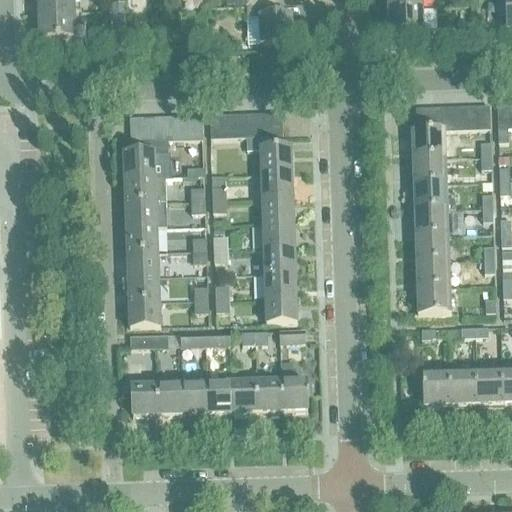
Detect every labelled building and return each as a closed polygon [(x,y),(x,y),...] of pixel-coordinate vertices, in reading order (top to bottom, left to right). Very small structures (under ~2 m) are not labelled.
[(38,0),(40,18),(82,17),(81,7),(74,7),(73,0),(38,0)] [(247,0),(248,11),(276,10),(275,0),(247,0)] [(387,0),(388,15),(424,14),(423,0),(387,0)] [(276,10),(248,11),(248,23),(261,23),(262,50),(292,49),(292,22),(276,22),(276,10)] [(424,14),(388,15),(389,38),(404,37),(405,54),(431,53),(430,35),(425,35),(424,14)] [(82,17),(40,18),(41,45),(52,45),(53,58),(82,57),(81,43),(76,43),(75,29),(82,28),(82,17)] [(499,135),(511,134),(511,110),(498,111),(499,135)] [(416,114),(417,137),(447,136),(491,135),(490,112),(416,114)] [(271,143),(283,142),(282,118),(270,119),(271,143)] [(235,144),(247,144),(246,119),(235,120),(235,144)] [(246,119),(247,144),(259,143),(258,119),(246,119)] [(258,119),(259,143),(271,143),(270,119),(258,119)] [(211,145),(224,144),(223,120),(210,121),(211,145)] [(224,144),(235,144),(235,120),(223,120),(224,144)] [(178,122),(179,146),(190,145),(190,121),(178,122)] [(190,121),(190,145),(203,145),(202,121),(190,121)] [(166,122),(154,123),(155,146),(167,146),(166,122)] [(167,146),(168,146),(179,146),(178,122),(166,122),(167,146)] [(130,123),(131,146),(143,146),(143,123),(130,123)] [(154,123),(143,123),(143,146),(155,146),(154,123)] [(499,135),(499,148),(509,148),(508,135),(499,135)] [(413,138),(414,165),(448,163),(447,136),(417,137),(413,138)] [(261,156),(262,180),(292,179),(291,154),(284,154),(283,142),(271,143),(259,143),(247,144),(247,156),(261,156)] [(124,160),(125,185),(156,184),(166,184),(171,183),(171,159),(168,159),(168,146),(167,146),(155,146),(143,146),(131,146),(131,159),(124,160)] [(480,148),(481,162),(491,162),(491,148),(480,148)] [(491,162),(481,162),(481,175),(491,175),(491,162)] [(414,165),(415,191),(449,190),(448,163),(414,165)] [(499,173),(499,188),(510,188),(509,173),(499,173)] [(262,180),(263,205),(293,204),(292,179),(262,180)] [(125,185),(126,210),(167,208),(166,184),(156,184),(125,185)] [(510,188),(499,188),(500,201),(510,200),(510,188)] [(415,191),(415,217),(449,215),(449,190),(415,191)] [(213,194),(213,207),(226,206),(226,194),(213,194)] [(192,195),(192,208),(205,207),(205,195),(192,195)] [(482,200),(482,214),(493,214),(492,200),(482,200)] [(263,205),(263,230),(294,229),(293,204),(263,205)] [(226,206),(213,207),(214,219),(226,219),(226,206)] [(205,207),(192,208),(193,220),(206,220),(205,207)] [(126,210),(127,234),(157,234),(168,233),(167,208),(126,210)] [(493,214),(482,214),(483,227),(493,227),(493,214)] [(415,217),(416,243),(450,242),(449,215),(415,217)] [(501,226),(501,240),(511,240),(511,225),(501,226)] [(263,230),(264,255),(295,254),(294,229),(263,230)] [(127,234),(128,259),(158,258),(157,234),(127,234)] [(511,240),(501,240),(501,252),(511,252),(511,240)] [(416,243),(417,268),(451,267),(450,242),(416,243)] [(214,244),(215,256),(228,256),(227,243),(214,244)] [(193,245),(194,257),(207,257),(206,244),(193,245)] [(483,252),(484,266),(494,266),(493,252),(483,252)] [(264,255),(265,280),(296,278),(295,254),(264,255)] [(228,256),(215,256),(215,269),(228,269),(228,256)] [(207,257),(194,257),(194,270),(207,269),(207,257)] [(128,259),(129,284),(159,283),(158,258),(128,259)] [(502,265),(502,292),(511,292),(511,265),(502,265)] [(494,266),(484,266),(484,279),(494,279),(494,266)] [(417,268),(418,295),(452,294),(451,267),(417,268)] [(265,280),(266,304),(296,303),(296,278),(265,280)] [(129,284),(129,309),(160,308),(159,283),(129,284)] [(511,292),(502,292),(502,304),(511,304),(511,292)] [(216,293),(216,306),(229,306),(229,293),(216,293)] [(195,294),(196,307),(208,306),(208,294),(195,294)] [(452,294),(418,295),(419,322),(453,321),(452,294)] [(296,303),(266,304),(267,330),(297,329),(296,303)] [(485,305),(485,318),(495,318),(495,305),(485,305)] [(208,306),(196,307),(196,319),(209,319),(208,306)] [(229,306),(216,306),(217,319),(230,318),(229,306)] [(160,308),(129,309),(130,334),(161,333),(160,308)] [(475,343),(475,333),(461,334),(461,344),(475,343)] [(488,333),(475,333),(475,343),(489,343),(488,333)] [(421,335),(421,345),(435,345),(435,335),(421,335)] [(280,337),(280,350),(305,349),(305,336),(280,337)] [(268,337),(255,338),(255,351),(268,350),(268,337)] [(255,351),(255,338),(242,338),(243,351),(255,351)] [(206,352),(205,339),(193,340),(193,353),(206,352)] [(218,339),(205,339),(206,352),(219,352),(218,339)] [(156,354),(156,341),(131,342),(131,355),(156,354)] [(169,341),(156,341),(156,354),(169,354),(169,341)] [(281,369),(281,387),(283,417),(308,417),(307,386),(293,386),(293,369),(281,369)] [(503,377),(477,378),(478,412),(504,411),(503,377)] [(511,377),(503,377),(504,411),(511,410),(511,377)] [(477,378),(452,379),(453,413),(478,412),(477,378)] [(453,413),(452,379),(425,380),(426,414),(453,413)] [(281,387),(257,388),(258,418),(283,417),(281,387)] [(232,388),(207,389),(208,420),(233,419),(232,388)] [(257,388),(232,388),(233,419),(258,418),(257,388)] [(207,389),(182,390),(183,421),(208,420),(207,389)] [(182,390),(158,391),(159,421),(183,421),(182,390)] [(159,421),(158,391),(132,392),(133,422),(159,421)]
